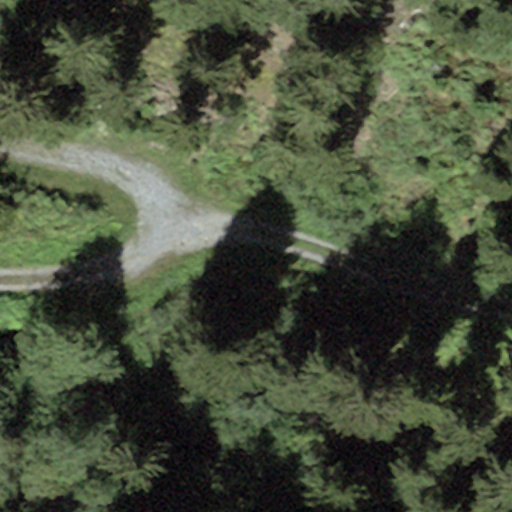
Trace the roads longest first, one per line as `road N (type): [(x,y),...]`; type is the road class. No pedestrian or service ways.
road 1 (track): [(511,313),(163,212)]
road 2 (track): [(163,212),(162,182),(116,154),(0,127)]
road 3 (track): [(0,282),(85,281),(148,259),(163,212)]
